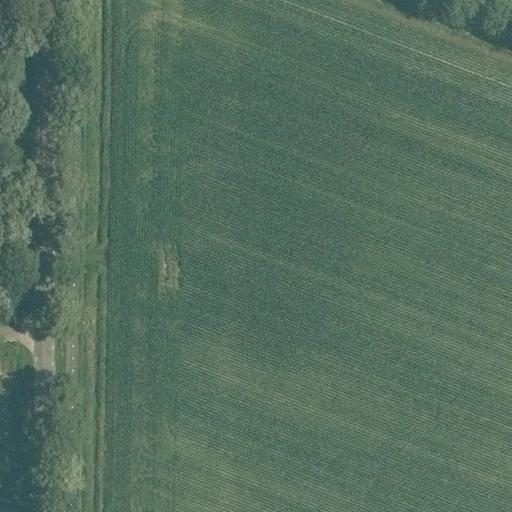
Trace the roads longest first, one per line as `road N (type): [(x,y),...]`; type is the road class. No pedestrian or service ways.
road 1 (unclassified): [(42,320),(46,0)]
road 2 (unclassified): [(40,511),(42,320)]
